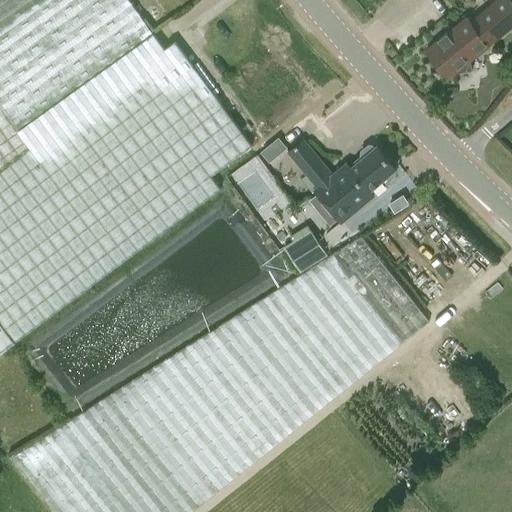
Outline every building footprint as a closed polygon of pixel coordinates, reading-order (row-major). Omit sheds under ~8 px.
[(0,0),(0,353),(219,189),(209,176),(252,145),(174,42),(165,49),(131,0),(0,0)] [(426,49),(448,77),(453,73),(470,70),(469,60),(511,25),(511,4),(508,0),(500,0),(471,24),(466,18),(426,49)] [(362,154),(364,157),(351,168),(347,162),(332,175),(303,139),(289,151),(318,186),(315,189),(342,221),(374,195),(370,190),(383,178),(386,181),(394,174),(394,171),(393,170),(396,168),(377,146),(376,147),(374,144),(370,144),(362,150),(362,154)] [(326,255),(311,231),(286,247),(300,270),(326,255)] [(327,400),(413,330),(428,318),(399,284),(382,263),(359,234),(321,260),(273,290),(178,350),(80,412),(11,455),(56,511),(188,511),(217,489),(327,400)]
